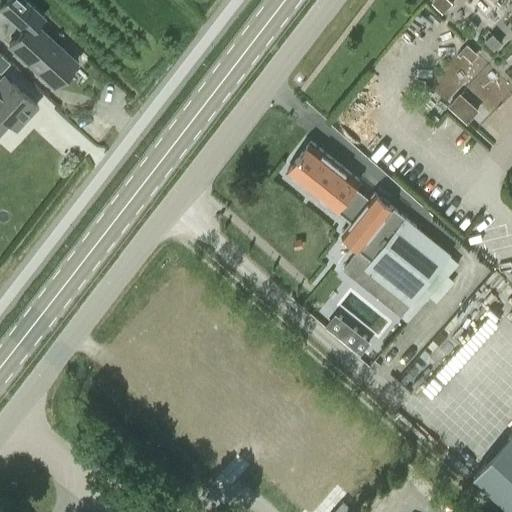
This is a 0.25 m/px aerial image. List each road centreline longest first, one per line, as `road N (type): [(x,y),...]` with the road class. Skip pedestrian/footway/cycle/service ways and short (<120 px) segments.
road 1 (unclassified): [(0,430),(326,0)]
road 2 (secondary): [(0,358),(279,0)]
road 3 (track): [(504,511),(168,206)]
road 4 (unclassified): [(0,299),(229,0)]
road 5 (track): [(511,288),(271,70)]
road 6 (unknown): [(468,185),(380,98)]
